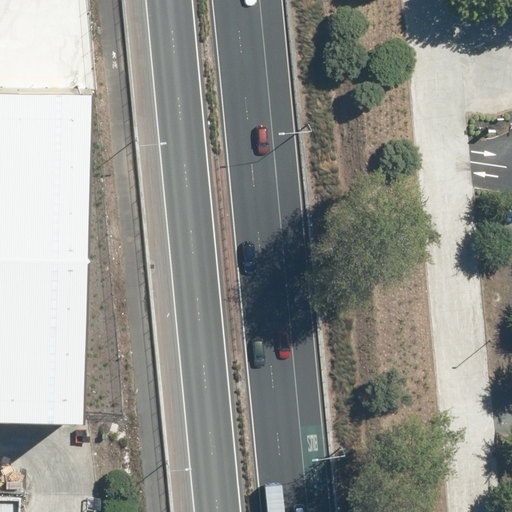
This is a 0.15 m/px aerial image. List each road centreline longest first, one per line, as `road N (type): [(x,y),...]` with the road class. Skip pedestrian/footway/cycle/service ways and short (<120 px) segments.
road 1 (motorway): [(220,511),(165,0)]
road 2 (motorway): [(244,0),(295,511)]
